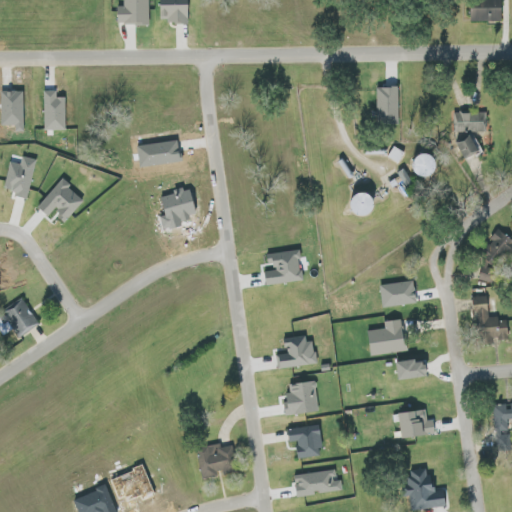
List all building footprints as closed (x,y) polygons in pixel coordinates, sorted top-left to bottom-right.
[(124,0),(124,6),(119,6),(119,25),(150,24),(149,0),(124,0)] [(162,0),(163,22),(190,21),(189,0),(162,0)] [(503,0),(471,1),(471,22),(503,21),(503,0)] [(399,87),(377,87),(377,124),(399,124),(399,87)] [(66,131),(65,98),(56,98),(56,91),(43,91),(44,131),(66,131)] [(486,129),(487,114),(456,113),(456,128),(486,129)] [(484,152),(476,136),(460,145),(468,160),(484,152)] [(387,157),(399,164),(405,153),(393,146),(387,157)] [(442,168),(430,150),(410,164),(421,181),(442,168)] [(28,197),(37,160),(23,156),(21,165),(11,162),(3,191),(28,197)] [(85,200),(62,180),(38,206),(49,216),(54,210),(67,221),(85,200)] [(379,204),(366,189),(348,204),(362,220),(379,204)] [(491,284),(511,251),(511,239),(501,232),(475,274),(491,284)] [(268,286),(305,280),(300,250),(270,254),(273,271),(266,272),(268,286)] [(509,340),(508,319),(490,320),(489,296),(475,297),(476,327),(487,327),(488,340),(509,340)] [(41,324),(22,298),(0,314),(0,331),(4,336),(13,329),(21,339),(41,324)] [(369,330),(372,355),(406,352),(403,320),(385,321),(386,329),(369,330)] [(277,355),(278,369),(317,365),(315,341),(306,342),(306,336),(286,339),(288,354),(277,355)] [(427,358),(398,363),(401,380),(430,375),(427,358)] [(320,412),(315,381),(289,385),(290,394),(284,395),(287,416),(320,412)] [(511,404),(495,405),(495,430),(500,430),(500,450),(511,450),(510,428),(511,428),(511,404)] [(402,439),(436,433),(434,419),(426,421),(424,410),(398,414),(402,439)] [(291,443),(297,442),(300,459),(325,455),(320,425),(289,430),(291,443)] [(196,449),(202,478),(223,473),(223,474),(238,471),(233,446),(222,448),(221,444),(196,449)] [(413,511),(448,508),(446,490),(434,492),(431,469),(409,471),(413,511)] [(298,497),(343,491),(341,481),(337,481),(336,470),(295,476),(298,497)]
